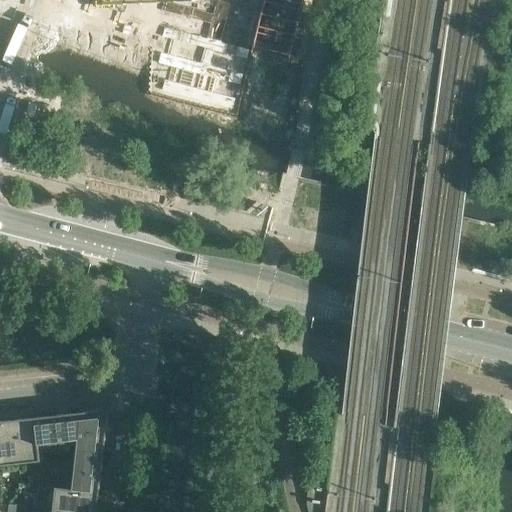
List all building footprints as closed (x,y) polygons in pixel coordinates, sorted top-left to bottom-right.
[(166,0),(166,61),(173,63),(172,63),(173,63),(183,66),(241,81),(261,0),(166,0)] [(285,30),(291,0),(270,0),(264,24),(264,25),(264,26),(284,31),(285,30)] [(105,435),(108,409),(80,413),(77,441),(76,450),(103,453),(105,442),(106,435),(105,435)] [(77,441),(80,413),(51,416),(51,415),(44,416),(44,417),(33,418),(36,446),(38,445),(77,441)] [(36,446),(33,418),(22,419),(15,419),(16,420),(13,420),(18,464),(40,461),(38,445),(36,446)] [(0,465),(18,464),(13,420),(2,421),(0,421),(0,465)] [(101,476),(103,453),(76,450),(71,489),(71,491),(99,494),(100,483),(101,476)] [(98,503),(99,496),(98,496),(99,494),(71,491),(71,489),(55,487),(53,509),(77,511),(96,511),(97,503),(98,503)]
